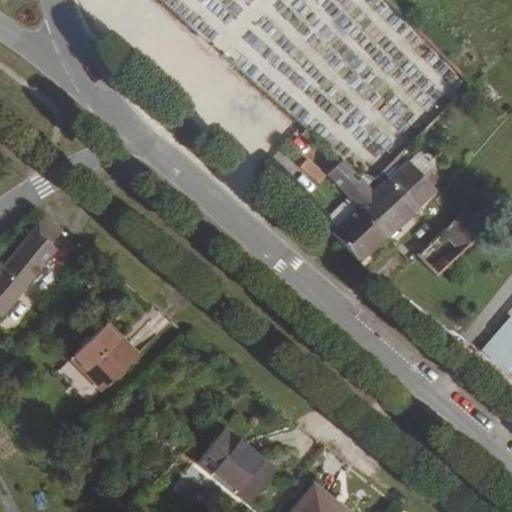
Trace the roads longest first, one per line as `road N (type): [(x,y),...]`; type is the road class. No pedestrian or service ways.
road 1 (unknown): [(41,186),(441,511)]
road 2 (tertiary): [(511,465),(230,215)]
road 3 (tertiary): [(129,128),(0,213)]
